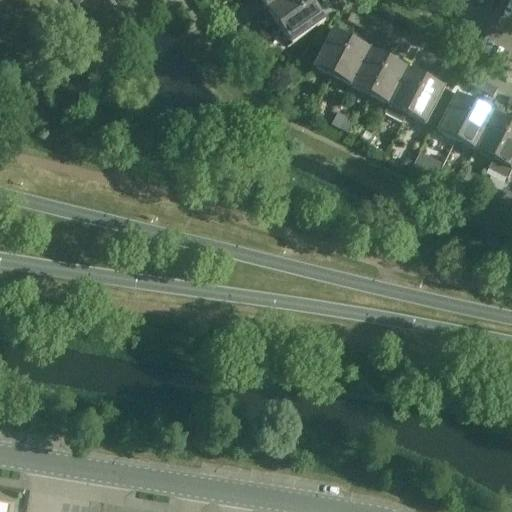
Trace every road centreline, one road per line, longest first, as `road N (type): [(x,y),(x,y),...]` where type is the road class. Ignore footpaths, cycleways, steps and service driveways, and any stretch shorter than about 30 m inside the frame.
road 1 (secondary): [(511,319),(0,194)]
road 2 (secondary): [(0,262),(511,344)]
road 3 (unclassified): [(0,456),(339,511)]
